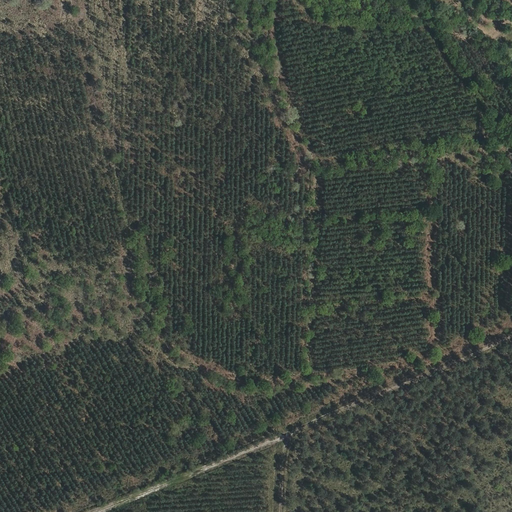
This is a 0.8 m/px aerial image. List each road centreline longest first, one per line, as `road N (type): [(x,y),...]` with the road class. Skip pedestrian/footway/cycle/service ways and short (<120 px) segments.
road 1 (track): [(283,432),(511,329)]
road 2 (track): [(283,432),(92,511)]
